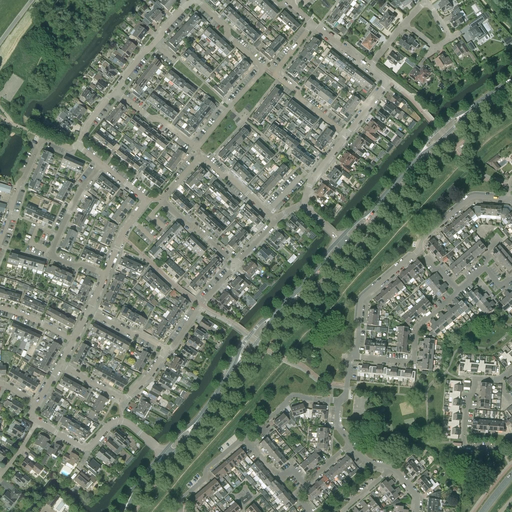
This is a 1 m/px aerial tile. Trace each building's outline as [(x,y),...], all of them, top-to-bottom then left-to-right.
[(155,3),(156,4),(162,10),(164,7),(167,11),(171,6),(164,0),(163,0),(160,4),(157,1),(155,3)] [(208,0),(211,2),(208,5),(215,11),(218,8),(215,5),(218,2),(216,0),(208,0)] [(261,10),(267,3),(264,0),(262,0),(257,6),(261,10)] [(353,7),(350,5),(344,0),(340,5),(349,12),(353,7)] [(438,5),(444,14),(449,10),(450,11),(452,9),(452,8),(450,4),(451,3),(449,1),(448,0),(440,0),(442,3),(438,5)] [(261,10),(265,13),(271,6),(267,3),(261,10)] [(153,9),(151,11),(159,20),(163,16),(159,12),(162,10),(156,4),(153,7),(153,9)] [(349,12),(340,5),(337,9),(344,14),(346,16),(349,12)] [(392,24),(394,21),(396,18),(392,15),(395,11),(387,5),(383,10),(386,14),(383,17),(391,24),(392,23),(392,24)] [(265,13),(269,17),(275,10),(271,6),(265,13)] [(223,16),(225,15),(227,17),(232,11),(228,7),(221,14),(223,16)] [(344,14),(337,9),(334,13),(340,18),(344,14)] [(450,22),(454,29),(464,22),(461,18),(462,18),(459,13),(461,12),(459,9),(451,14),(452,17),(451,18),(453,20),(450,22)] [(275,10),(269,17),(272,20),(279,13),(275,10)] [(287,14),(285,10),(278,18),(282,22),(288,15),(287,14)] [(159,20),(151,11),(148,14),(146,14),(143,17),(147,21),(150,23),(151,21),(153,22),(154,21),(156,23),(159,20)] [(229,22),(231,20),(236,14),(232,11),(227,17),(229,19),(228,20),(229,22)] [(330,17),(337,23),(340,18),(334,13),(330,17)] [(231,23),(233,22),(235,24),(240,18),(236,14),(231,20),(229,22),(231,23)] [(197,17),(194,15),(191,17),(192,18),(191,19),(197,25),(200,21),(204,23),(206,21),(199,15),(197,17)] [(292,19),(293,18),(292,18),(289,16),(288,15),(282,22),(286,25),(292,19)] [(236,26),(236,27),(237,29),(238,28),(244,22),(245,20),(246,20),(242,16),(240,18),(235,24),(236,26)] [(486,20),(483,16),(469,25),(472,30),(468,32),(470,34),(469,35),(471,37),(472,38),(474,40),(478,37),(479,39),(483,37),(482,34),(485,32),(480,24),(486,20)] [(337,23),(330,17),(327,22),(330,24),(330,26),(330,27),(331,28),(332,28),(334,27),(337,23)] [(391,24),(383,17),(380,21),(376,18),(372,24),(380,30),(383,26),(387,29),(389,27),(390,27),(392,25),(391,24)] [(187,23),(193,29),(197,25),(191,19),(190,18),(187,21),(188,22),(187,23)] [(295,22),(295,21),(293,19),(293,18),(292,19),(286,25),(290,29),(296,23),(295,22)] [(239,30),(240,30),(242,31),(248,26),(249,24),(245,20),(244,22),(238,28),(237,29),(239,30)] [(139,28),(136,31),(143,37),(147,33),(143,30),(145,27),(139,23),(137,26),(139,28)] [(193,29),(187,23),(186,24),(185,24),(182,26),(183,27),(190,33),(193,29)] [(294,33),(301,25),(297,23),(296,23),(290,29),(294,33)] [(182,26),(180,29),(181,30),(180,31),(186,37),(190,33),(183,27),(182,26)] [(242,31),(244,33),(244,34),(245,36),(246,35),(252,29),(248,26),(242,31)] [(209,27),(203,34),(207,38),(212,32),(210,30),(211,29),(209,27)] [(375,46),(377,44),(376,43),(378,40),(376,39),(378,37),(376,35),(377,33),(370,27),(367,30),(369,32),(368,33),(370,34),(366,40),(375,46)] [(246,35),(245,36),(247,38),(248,37),(250,39),(256,33),(252,29),(246,35)] [(128,38),(133,41),(134,42),(136,39),(140,42),(143,37),(136,31),(132,36),(130,35),(128,38)] [(179,32),(178,31),(175,34),(176,35),(182,41),(186,37),(180,31),(179,32)] [(250,39),(252,41),(252,42),(253,44),(262,35),(258,31),(256,33),(250,39)] [(214,34),(212,32),(207,38),(211,42),(216,36),(217,35),(215,33),(214,34)] [(173,37),(173,38),(172,39),(179,45),(182,41),(176,35),(175,34),(173,37)] [(220,39),(218,38),(219,36),(218,35),(217,35),(216,36),(211,42),(215,45),(220,39)] [(128,42),(125,46),(132,52),(136,47),(131,44),(133,41),(128,38),(127,36),(125,39),(128,42)] [(279,36),(276,40),(282,46),(283,45),(287,43),(279,36)] [(311,43),(317,48),(321,44),(313,37),(311,41),(311,42),(311,43)] [(411,45),(416,49),(419,45),(414,41),(414,40),(410,37),(407,40),(404,37),(402,41),(401,41),(400,42),(400,43),(399,44),(408,50),(411,45)] [(178,51),(175,48),(179,45),(172,39),(172,40),(171,39),(167,42),(171,45),(169,47),(175,54),(178,51)] [(222,41),(220,39),(215,45),(219,49),(224,43),(225,42),(223,41),(222,41)] [(278,50),(279,51),(281,47),(282,46),(276,40),(272,44),(278,50)] [(373,49),(375,46),(366,40),(362,45),(359,42),(357,45),(364,51),(366,48),(370,51),(372,48),(373,49)] [(227,44),(225,42),(224,43),(219,49),(223,53),(228,47),(226,45),(227,44)] [(266,46),(268,48),(274,54),(275,53),(276,53),(279,51),(278,50),(272,44),(270,42),(266,46)] [(310,44),(309,43),(306,46),(307,47),(314,52),(317,48),(311,43),(310,44)] [(463,56),(469,52),(464,45),(462,47),(460,44),(453,49),(458,57),(461,55),(462,56),(463,56)] [(119,49),(117,51),(122,56),(124,53),(129,57),(132,52),(125,46),(121,51),(119,49)] [(304,51),(313,58),(316,54),(314,52),(307,47),(306,46),(304,49),(305,50),(304,51)] [(230,49),(228,47),(223,53),(227,57),(233,49),(231,48),(230,49)] [(274,54),(268,48),(265,52),(262,49),(259,52),(270,62),(274,55),(274,54)] [(122,56),(117,51),(115,50),(112,54),(116,57),(112,62),(117,66),(117,65),(121,68),(126,62),(120,58),(122,56)] [(187,59),(192,53),(188,50),(182,57),(184,58),(185,58),(187,59)] [(301,56),(307,61),(309,62),(313,58),(304,51),(303,52),(302,52),(299,54),(299,55),(301,56)] [(325,58),(330,62),(335,55),(331,51),(325,58)] [(189,61),(188,62),(190,64),(191,63),(196,57),(192,53),(187,59),(189,61)] [(402,61),(405,58),(398,53),(396,56),(392,53),(387,59),(390,62),(389,62),(392,65),(393,64),(396,66),(398,63),(399,64),(401,61),(402,61)] [(247,69),(248,70),(252,64),(243,55),(241,58),(243,61),(240,64),(246,70),(247,69)] [(298,58),(298,59),(297,60),(304,65),(307,61),(301,56),(299,55),(298,58)] [(330,62),(334,65),(339,58),(335,55),(330,62)] [(452,64),(448,58),(445,60),(442,56),(435,61),(437,63),(436,64),(438,67),(439,66),(441,70),(446,66),(447,67),(452,64)] [(190,64),(192,66),(193,65),(195,67),(200,61),(196,57),(191,63),(190,64)] [(334,65),(338,68),(344,61),(339,58),(334,65)] [(158,69),(164,62),(159,59),(157,61),(155,59),(151,64),(158,69)] [(293,63),(294,64),(301,69),(303,71),(306,67),(304,65),(297,60),(297,61),(296,60),(293,63)] [(195,67),(197,69),(196,70),(198,72),(199,71),(204,64),(200,61),(195,67)] [(344,61),(338,68),(342,72),(348,65),(344,61)] [(105,62),(102,66),(103,66),(102,67),(102,72),(103,73),(102,74),(111,81),(117,74),(113,72),(115,70),(105,62)] [(291,68),(297,74),(301,69),(294,64),(293,63),(291,67),(292,67),(291,68)] [(158,69),(151,64),(148,68),(155,73),(158,69)] [(198,72),(200,73),(201,72),(203,74),(208,68),(204,64),(199,71),(198,72)] [(242,74),(243,73),(244,74),(247,71),(246,70),(240,64),(236,68),(242,74)] [(342,72),(347,75),(352,68),(348,65),(342,72)] [(423,83),(425,80),(427,80),(428,80),(429,79),(429,77),(428,76),(431,73),(423,67),(419,73),(414,69),(409,76),(416,81),(418,79),(423,83)] [(155,73),(148,68),(145,72),(152,78),(155,73)] [(206,79),(212,72),(208,68),(203,74),(205,76),(204,77),(206,79)] [(241,75),(242,74),(236,68),(232,72),(238,78),(240,79),(242,76),(241,75)] [(289,69),(286,72),(290,74),(288,77),(295,83),(297,80),(295,77),(297,74),(291,68),(290,69),(289,69)] [(352,68),(347,75),(351,78),(356,71),(352,68)] [(174,75),(172,73),(173,72),(171,70),(165,78),(169,81),(174,75)] [(351,78),(355,82),(361,75),(356,71),(351,78)] [(152,78),(145,72),(141,76),(148,82),(152,78)] [(236,81),(236,82),(240,79),(238,78),(232,72),(229,76),(235,82),(236,81)] [(102,92),(107,86),(100,81),(102,78),(97,74),(93,79),(98,82),(95,86),(102,92)] [(174,75),(169,81),(174,84),(179,78),(180,77),(178,76),(177,76),(174,75)] [(359,85),(365,78),(361,75),(355,82),(359,85)] [(138,81),(145,86),(148,82),(141,76),(138,81)] [(235,82),(229,76),(225,80),(232,87),(234,84),(234,83),(235,82)] [(181,80),(181,79),(180,77),(179,78),(174,84),(178,88),(183,81),(181,80)] [(304,86),(308,89),(314,82),(310,78),(304,86)] [(359,85),(364,88),(369,81),(365,78),(359,85)] [(221,84),(227,90),(228,89),(229,90),(232,87),(225,80),(221,84)] [(135,85),(142,90),(145,86),(138,81),(135,85)] [(187,85),(188,83),(186,82),(185,83),(183,81),(178,88),(182,91),(187,85)] [(369,81),(364,88),(363,90),(367,93),(373,85),(369,81)] [(313,92),(318,85),(314,82),(308,89),(313,92)] [(192,88),(189,86),(190,85),(188,83),(187,85),(182,91),(186,95),(192,88)] [(313,92),(317,96),(324,86),(320,83),(318,85),(313,92)] [(226,91),(227,90),(221,84),(218,88),(215,86),(212,88),(219,94),(222,92),(225,95),(227,92),(226,91)] [(142,90),(135,85),(131,89),(134,91),(132,93),(139,99),(144,92),(142,90)] [(317,96),(321,99),(329,89),(324,86),(317,96)] [(86,100),(85,101),(90,106),(96,98),(92,95),(94,92),(88,88),(87,90),(86,90),(82,96),(84,97),(84,98),(86,100)] [(194,90),(192,88),(186,95),(191,98),(197,90),(195,89),(194,90)] [(275,88),(272,93),(280,99),(284,95),(275,88)] [(321,99),(325,102),(333,93),(329,89),(321,99)] [(268,97),(277,104),(280,99),(272,93),(268,97)] [(337,96),(333,93),(325,102),(330,106),(337,96)] [(152,94),(146,102),(148,103),(149,103),(151,104),(156,98),(152,94)] [(204,104),(211,110),(212,109),(215,106),(212,104),(214,101),(207,95),(204,98),(205,99),(202,103),(204,104)] [(155,108),(161,101),(162,99),(158,96),(156,98),(151,104),(153,106),(153,107),(155,109),(155,108)] [(349,100),(357,106),(360,102),(353,96),(349,100)] [(277,104),(268,97),(265,101),(274,108),(277,104)] [(405,101),(400,97),(398,99),(394,97),(391,101),(398,107),(402,103),(405,106),(407,103),(405,101)] [(346,105),(353,110),(357,106),(349,100),(346,105)] [(79,106),(75,110),(82,116),(86,111),(82,108),(84,106),(78,101),(76,104),(79,106)] [(160,111),(165,104),(161,101),(155,108),(155,109),(157,110),(158,109),(160,111)] [(265,101),(262,106),(270,112),(274,108),(265,101)] [(285,109),(289,112),(296,104),(291,101),(285,109)] [(335,102),(331,107),(333,108),(332,109),(336,111),(340,106),(337,104),(335,102)] [(116,108),(123,114),(129,107),(124,103),(122,106),(120,104),(116,108)] [(164,114),(169,108),(165,104),(160,111),(162,113),(161,114),(163,115),(164,114)] [(207,114),(209,115),(211,112),(210,111),(211,110),(204,104),(201,109),(207,114)] [(294,116),(300,108),(296,104),(289,112),(294,116)] [(353,110),(346,105),(343,109),(350,115),(353,110)] [(399,115),(401,112),(396,109),(396,108),(392,105),(390,107),(387,105),(383,109),(394,118),(397,114),(399,115)] [(262,106),(258,110),(267,117),(270,112),(262,106)] [(64,113),(67,115),(73,120),(75,117),(79,120),(82,116),(75,110),(72,108),(69,113),(66,111),(64,113)] [(113,113),(120,118),(123,114),(116,108),(113,113)] [(164,114),(163,115),(165,117),(166,116),(168,118),(173,111),(169,108),(164,114)] [(294,116),(298,119),(304,111),(300,108),(294,116)] [(197,113),(204,118),(205,117),(206,118),(209,115),(207,114),(201,109),(197,113)] [(350,115),(343,109),(339,113),(347,119),(350,115)] [(258,110),(255,114),(264,121),(267,117),(258,110)] [(173,111),(168,118),(170,119),(170,120),(172,122),(178,114),(173,111)] [(297,120),(302,123),(308,114),(304,111),(298,119),(297,120)] [(70,123),(73,120),(67,115),(64,113),(63,112),(59,118),(63,121),(60,126),(67,131),(72,124),(70,123)] [(120,118),(113,113),(110,117),(117,122),(120,118)] [(202,124),(204,120),(203,119),(204,118),(197,113),(194,117),(201,122),(202,124)] [(382,115),(380,113),(379,113),(375,117),(383,124),(386,121),(389,117),(384,113),(382,115)] [(257,124),(258,124),(260,125),(264,121),(255,114),(252,119),(255,121),(255,122),(255,123),(256,124),(257,124)] [(308,114),(302,123),(306,126),(313,118),(308,114)] [(134,126),(139,119),(135,116),(130,123),(134,126)] [(202,124),(201,122),(194,117),(192,116),(189,120),(191,122),(197,127),(198,126),(199,126),(202,124)] [(117,122),(110,117),(106,121),(113,127),(117,122)] [(313,118),(306,126),(310,130),(317,121),(313,118)] [(134,126),(138,130),(144,123),(139,119),(134,126)] [(187,126),(194,131),(195,132),(197,129),(197,128),(197,127),(191,122),(189,120),(188,121),(190,123),(187,126)] [(385,128),(380,123),(376,121),(374,123),(371,120),(367,125),(376,132),(378,130),(382,132),(383,132),(384,131),(385,131),(385,130),(385,129),(385,128)] [(272,134),(277,128),(279,125),(275,122),(268,131),(272,134)] [(138,130),(142,133),(148,126),(144,123),(138,130)] [(327,125),(322,132),(331,139),(334,134),(331,132),(333,130),(327,125)] [(376,132),(367,125),(364,130),(367,133),(365,135),(374,142),(375,141),(376,141),(377,141),(378,140),(378,139),(377,138),(378,137),(375,135),(376,132)] [(147,136),(148,134),(152,129),(148,126),(142,133),(147,136)] [(188,134),(191,136),(194,133),(193,132),(194,131),(187,126),(184,130),(181,128),(180,129),(179,130),(186,136),(188,134)] [(98,141),(105,132),(105,131),(101,128),(94,137),(98,141)] [(248,130),(246,131),(243,128),(240,132),(246,138),(250,134),(250,133),(250,131),(249,131),(248,130)] [(276,138),(279,134),(282,131),(277,128),(272,134),(276,138)] [(147,136),(151,140),(156,133),(152,129),(148,134),(147,136)] [(281,141),(288,132),(283,129),(282,131),(279,134),(276,138),(281,141)] [(102,144),(108,137),(109,135),(105,132),(98,141),(102,144)] [(246,138),(240,132),(236,136),(242,142),(246,138)] [(281,141),(285,144),(292,136),(288,132),(281,141)] [(322,132),(319,136),(327,143),(331,139),(322,132)] [(151,140),(155,143),(161,136),(156,133),(151,140)] [(155,143),(159,146),(165,139),(161,136),(155,143)] [(242,142),(236,136),(232,140),(238,146),(242,142)] [(289,148),(294,141),(296,139),(292,136),(285,144),(289,148)] [(315,141),(317,142),(324,147),(327,143),(319,136),(315,141)] [(355,141),(363,147),(366,144),(369,147),(373,143),(364,136),(362,139),(359,136),(355,141)] [(394,147),(400,139),(397,136),(391,144),(394,147)] [(102,144),(107,148),(112,140),(108,137),(102,144)] [(164,150),(169,143),(165,139),(159,146),(164,150)] [(115,150),(119,146),(112,140),(107,148),(111,151),(113,149),(115,150)] [(229,144),(235,150),(236,151),(240,147),(238,146),(232,140),(229,144)] [(289,148),(293,151),(294,151),(296,148),(299,144),(294,141),(289,148)] [(363,147),(355,141),(352,146),(355,148),(353,151),(361,157),(365,153),(361,150),(363,147)] [(252,148),(256,151),(262,145),(258,142),(252,148)] [(321,152),(324,147),(317,142),(314,146),(321,152)] [(116,155),(120,158),(126,151),(127,149),(121,143),(119,146),(115,150),(117,152),(116,155)] [(235,150),(229,144),(225,148),(231,154),(235,150)] [(260,155),(266,149),(262,145),(256,151),(260,155)] [(182,160),(185,155),(183,153),(185,151),(180,147),(175,154),(182,160)] [(231,154),(225,148),(221,152),(227,158),(231,154)] [(291,154),(295,158),(300,151),(296,148),(294,151),(293,151),(291,154)] [(260,155),(264,159),(270,153),(266,149),(260,155)] [(44,151),(40,161),(48,165),(53,155),(44,151)] [(124,161),(130,154),(126,151),(120,158),(124,161)] [(299,161),(305,154),(300,151),(295,158),(299,161)] [(227,158),(221,152),(217,156),(221,159),(223,162),(224,162),(227,158)] [(357,163),(360,159),(352,152),(350,155),(347,152),(343,157),(353,165),(356,162),(357,163)] [(270,153),(264,159),(262,161),(267,164),(274,156),(270,153)] [(124,161),(129,165),(134,158),(130,154),(124,161)] [(171,158),(179,164),(182,160),(175,154),(171,158)] [(299,161),(304,164),(309,158),(305,154),(299,161)] [(311,155),(309,158),(304,164),(308,168),(310,165),(311,165),(312,166),(313,165),(314,164),(314,163),(314,162),(313,161),(315,159),(311,155)] [(61,165),(66,167),(69,159),(64,157),(61,165)] [(353,165),(343,157),(339,162),(343,164),(341,167),(349,173),(352,169),(351,168),(353,165)] [(133,168),(138,161),(134,158),(129,165),(133,168)] [(139,169),(141,171),(148,163),(145,161),(145,162),(140,158),(138,161),(133,168),(137,171),(139,169)] [(168,163),(175,168),(179,164),(171,158),(168,163)] [(66,167),(70,170),(74,161),(69,159),(66,167)] [(46,169),(48,165),(40,161),(38,166),(46,169)] [(79,163),(74,161),(70,170),(75,172),(79,163)] [(84,165),(79,163),(75,172),(80,174),(84,165)] [(146,178),(152,171),(154,169),(150,166),(150,165),(148,163),(141,171),(144,173),(142,175),(146,178)] [(175,168),(168,163),(165,167),(172,172),(175,168)] [(232,169),(236,173),(241,167),(237,163),(232,169)] [(289,171),(286,168),(286,167),(286,165),(285,165),(284,164),(283,165),(279,169),(285,175),(289,171)] [(36,170),(44,174),(46,169),(38,166),(36,170)] [(236,173),(240,177),(245,171),(241,167),(236,173)] [(277,167),(274,171),(281,178),(285,175),(279,169),(277,167)] [(209,172),(204,168),(202,170),(200,168),(196,172),(203,178),(209,172)] [(331,173),(340,180),(343,175),(346,178),(349,175),(340,169),(339,171),(334,168),(331,173)] [(42,179),(44,174),(36,170),(34,175),(42,179)] [(146,178),(150,182),(156,175),(152,171),(146,178)] [(240,177),(244,180),(249,174),(245,171),(240,177)] [(270,175),(272,177),(278,182),(281,178),(274,171),(270,175)] [(192,176),(199,182),(203,178),(196,172),(192,176)] [(251,173),(249,174),(244,180),(248,184),(255,176),(251,173)] [(336,188),(338,185),(336,184),(340,180),(331,173),(327,177),(331,181),(329,183),(336,188)] [(32,180),(40,183),(42,179),(34,175),(32,180)] [(150,182),(155,185),(162,176),(160,178),(156,175),(150,182)] [(100,187),(105,180),(101,176),(95,183),(100,187)] [(162,176),(155,185),(159,189),(162,185),(164,182),(166,179),(162,176)] [(189,180),(195,186),(197,187),(201,183),(199,182),(192,176),(189,180)] [(272,177),(268,181),(274,186),(278,182),(272,177)] [(36,193),(40,183),(32,180),(28,189),(36,193)] [(104,190),(109,183),(105,180),(100,187),(104,190)] [(195,186),(189,180),(185,184),(192,190),(195,186)] [(63,185),(71,190),(73,185),(71,184),(65,181),(63,185)] [(268,181),(264,184),(270,190),(274,186),(268,181)] [(209,189),(213,192),(219,186),(215,182),(209,189)] [(0,183),(0,190),(10,194),(12,187),(0,183)] [(107,196),(108,193),(114,186),(109,183),(104,190),(102,192),(107,196)] [(68,194),(71,190),(63,185),(61,184),(59,189),(60,190),(68,194)] [(267,194),(270,190),(264,184),(260,188),(267,194)] [(318,188),(326,195),(329,192),(333,195),(335,193),(334,192),(336,190),(327,184),(325,186),(322,184),(318,188)] [(113,197),(118,190),(114,186),(108,193),(113,197)] [(213,192),(217,196),(223,190),(219,186),(213,192)] [(267,194),(260,188),(257,192),(256,191),(254,191),(253,193),(258,198),(260,196),(263,198),(267,194)] [(316,198),(324,204),(327,200),(324,198),(326,195),(318,188),(315,193),(318,196),(316,198)] [(58,194),(66,199),(68,194),(60,190),(58,194)] [(217,196),(221,200),(227,193),(223,190),(217,196)] [(171,199),(175,203),(181,196),(177,192),(176,193),(174,195),(171,199)] [(221,200),(225,203),(231,197),(227,193),(221,200)] [(63,203),(66,199),(58,194),(55,199),(63,203)] [(86,199),(83,204),(92,209),(93,210),(94,210),(97,206),(96,205),(98,201),(91,195),(88,201),(86,199)] [(175,203),(179,206),(185,200),(181,196),(175,203)] [(131,207),(135,203),(128,197),(124,202),(131,207)] [(229,207),(235,201),(231,197),(225,203),(229,207)] [(179,206),(183,210),(189,203),(185,200),(179,206)] [(229,207),(227,209),(234,215),(235,213),(239,209),(237,207),(239,204),(235,201),(229,207)] [(128,212),(131,207),(124,202),(121,206),(128,212)] [(192,208),(194,210),(198,206),(196,204),(193,207),(189,203),(183,210),(187,214),(192,208)] [(85,212),(84,214),(89,217),(93,210),(92,209),(83,204),(80,209),(85,212)] [(201,208),(202,206),(200,204),(198,206),(194,210),(196,212),(194,215),(199,218),(205,212),(201,208)] [(23,214),(33,218),(36,210),(27,205),(23,214)] [(243,217),(245,215),(251,209),(247,205),(242,211),(239,209),(235,213),(238,215),(239,213),(243,217)] [(128,212),(121,206),(118,211),(125,216),(128,212)] [(479,207),(476,207),(479,217),(479,219),(480,219),(480,218),(486,219),(486,216),(487,206),(480,206),(479,207)] [(466,213),(473,220),(475,222),(478,219),(477,218),(479,217),(476,207),(475,207),(473,209),(472,208),(466,213)] [(497,207),(496,210),(496,217),(501,217),(501,218),(503,219),(507,210),(503,209),(504,207),(497,207)] [(245,215),(249,219),(255,213),(251,209),(245,215)] [(33,218),(38,220),(41,212),(36,210),(33,218)] [(508,223),(511,219),(511,212),(511,211),(510,213),(507,210),(503,219),(504,220),(505,219),(508,223)] [(114,215),(122,220),(125,216),(118,211),(114,215)] [(42,222),(46,214),(41,212),(38,220),(42,222)] [(199,218),(202,222),(209,215),(205,212),(199,218)] [(249,219),(253,223),(259,216),(255,213),(249,219)] [(469,223),(473,220),(466,213),(464,215),(463,213),(461,215),(469,223)] [(42,222),(47,224),(51,216),(46,214),(42,222)] [(77,214),(75,219),(83,224),(86,219),(88,220),(89,217),(84,214),(82,217),(77,214)] [(118,225),(122,220),(114,215),(111,219),(118,225)] [(202,222),(206,226),(213,219),(209,215),(202,222)] [(469,223),(461,215),(460,216),(461,217),(458,219),(465,227),(469,223)] [(55,218),(51,216),(47,224),(52,226),(55,218)] [(261,222),(263,220),(259,216),(253,223),(257,227),(255,228),(258,231),(264,225),(261,222)] [(75,229),(81,232),(83,228),(82,227),(83,224),(75,219),(72,224),(77,227),(75,229)] [(210,229),(217,223),(213,219),(206,226),(210,229)] [(307,228),(304,225),(299,220),(297,222),(293,219),(287,225),(296,233),(300,228),(304,231),(307,228)] [(465,227),(458,219),(456,221),(455,220),(453,221),(461,230),(465,227)] [(107,221),(104,227),(115,232),(117,226),(109,223),(109,222),(107,221)] [(461,230),(453,221),(452,222),(453,224),(451,226),(457,233),(461,230)] [(176,223),(169,230),(176,237),(183,229),(176,223)] [(210,229),(214,233),(220,226),(217,223),(210,229)] [(225,230),(220,226),(214,233),(218,237),(225,230)] [(459,235),(457,233),(451,226),(448,228),(447,227),(446,228),(453,237),(455,235),(457,236),(459,235)] [(102,232),(104,233),(112,237),(115,232),(104,227),(102,232)] [(238,233),(245,239),(249,235),(240,227),(236,231),(238,233)] [(453,237),(446,228),(444,229),(445,230),(443,233),(449,240),(453,237)] [(67,235),(76,239),(78,234),(69,230),(67,235)] [(172,240),(176,237),(169,230),(166,234),(172,240)] [(274,236),(281,243),(285,239),(286,241),(289,238),(283,232),(280,235),(277,232),(274,236)] [(104,233),(102,238),(110,241),(112,237),(104,233)] [(245,239),(238,233),(235,237),(241,243),(245,239)] [(169,244),(172,240),(166,234),(162,238),(169,244)] [(74,243),(76,239),(67,235),(65,239),(74,243)] [(184,243),(188,246),(194,240),(191,236),(184,243)] [(241,243),(235,237),(233,236),(230,240),(231,241),(238,247),(241,243)] [(281,243),(274,236),(270,240),(273,243),(270,246),(276,251),(279,249),(277,247),(281,243)] [(108,247),(110,241),(102,238),(100,243),(108,247)] [(159,242),(165,248),(169,244),(162,238),(159,242)] [(71,248),(74,243),(65,239),(63,244),(71,248)] [(430,249),(437,243),(434,239),(425,246),(426,248),(428,247),(430,249)] [(192,250),(198,243),(194,240),(188,246),(192,250)] [(238,247),(231,241),(225,247),(230,251),(232,249),(234,251),(238,247)] [(441,247),(443,245),(439,241),(437,243),(430,249),(432,252),(431,253),(432,254),(441,247)] [(480,241),(476,245),(484,254),(486,252),(485,251),(487,249),(480,241)] [(162,252),(165,248),(159,242),(155,245),(162,252)] [(192,250),(196,254),(202,247),(198,243),(192,250)] [(71,248),(63,244),(61,249),(69,253),(71,248)] [(162,252),(155,245),(148,253),(149,253),(147,255),(151,258),(152,257),(155,259),(162,252)] [(472,248),(479,256),(481,254),(482,255),(484,254),(476,245),(472,248)] [(494,257),(503,250),(500,246),(492,252),(494,254),(493,255),(494,257)] [(85,260),(89,252),(90,249),(85,247),(80,258),(85,260)] [(200,257),(206,250),(202,247),(196,254),(200,257)] [(436,257),(437,257),(444,250),(441,247),(432,254),(433,256),(434,254),(436,257)] [(472,248),(468,251),(476,260),(478,259),(477,258),(479,256),(472,248)] [(271,261),(275,256),(269,250),(267,253),(263,249),(261,251),(260,250),(257,254),(257,255),(261,259),(262,259),(266,263),(269,259),(271,261)] [(437,257),(436,257),(438,259),(437,260),(439,262),(447,254),(445,252),(447,250),(446,249),(444,250),(437,257)] [(503,250),(494,257),(496,259),(497,258),(499,260),(507,254),(503,250)] [(468,251),(464,255),(471,262),(473,261),(474,262),(476,260),(468,251)] [(85,260),(90,262),(93,254),(89,252),(85,260)] [(99,266),(103,258),(104,256),(99,253),(98,256),(95,264),(99,266)] [(17,265),(20,256),(10,254),(7,264),(17,267),(17,265)] [(95,264),(98,256),(93,254),(90,262),(95,264)] [(507,254),(499,260),(501,262),(499,263),(501,265),(510,257),(507,254)] [(221,265),(220,264),(221,263),(221,262),(220,261),(221,260),(215,255),(209,261),(211,263),(218,269),(221,265)] [(464,255),(461,258),(468,267),(470,265),(469,264),(471,262),(464,255)] [(120,266),(126,268),(129,260),(127,259),(127,258),(124,257),(123,260),(120,266)] [(505,268),(511,262),(511,259),(510,257),(501,265),(503,267),(504,266),(505,268)] [(461,258),(457,261),(463,269),(465,267),(466,269),(468,267),(461,258)] [(421,272),(423,274),(425,272),(423,270),(425,268),(417,259),(416,261),(417,262),(414,264),(421,272)] [(130,270),(134,261),(132,260),(131,261),(129,260),(126,268),(130,270)] [(162,266),(166,270),(173,263),(169,260),(162,266)] [(450,262),(453,265),(460,274),(462,272),(461,271),(463,269),(457,261),(454,263),(452,260),(450,262)] [(130,270),(135,273),(139,265),(137,264),(137,263),(134,261),(130,270)] [(250,261),(246,266),(255,273),(258,269),(260,271),(263,268),(255,262),(253,264),(250,261)] [(173,263),(166,270),(170,274),(176,267),(173,263)] [(218,269),(211,263),(207,267),(214,273),(218,269)] [(411,265),(409,266),(417,275),(419,273),(421,276),(423,274),(421,272),(414,264),(412,266),(411,265)] [(54,276),(57,269),(55,268),(55,267),(52,265),(51,268),(48,267),(46,273),(54,276)] [(141,266),(139,265),(135,273),(141,275),(143,269),(145,270),(147,267),(144,266),(141,265),(141,266)] [(459,275),(460,274),(453,265),(449,268),(455,276),(457,274),(459,275)] [(255,273),(246,266),(242,270),(246,274),(244,276),(248,280),(255,273)] [(409,269),(407,271),(413,278),(415,280),(419,277),(417,275),(409,266),(408,267),(409,269)] [(149,267),(143,276),(144,277),(149,271),(151,269),(149,267)] [(170,274),(174,277),(180,270),(176,267),(170,274)] [(214,273),(207,267),(204,270),(210,277),(214,273)] [(57,282),(57,281),(63,270),(60,268),(59,270),(57,269),(54,276),(52,280),(57,282)] [(57,281),(62,283),(63,281),(64,281),(67,273),(65,272),(65,271),(63,270),(57,281)] [(184,274),(180,270),(174,277),(178,281),(184,274)] [(210,277),(204,270),(200,274),(206,281),(210,277)] [(141,279),(146,283),(154,274),(152,272),(151,273),(149,271),(144,277),(143,276),(141,279)] [(409,282),(413,278),(407,271),(404,273),(403,272),(402,273),(409,282)] [(69,274),(67,273),(64,281),(63,281),(62,283),(70,287),(74,278),(71,277),(73,274),(70,273),(69,274)] [(409,282),(402,273),(400,274),(401,275),(399,277),(405,285),(409,282)] [(429,287),(434,282),(440,277),(436,273),(425,282),(429,287)] [(115,279),(114,281),(121,285),(122,285),(124,283),(123,282),(125,277),(119,274),(118,277),(115,276),(113,279),(115,279)] [(146,283),(150,286),(158,278),(156,277),(157,276),(154,274),(146,283)] [(196,278),(203,284),(206,281),(200,274),(196,278)] [(234,281),(241,288),(244,290),(246,288),(247,288),(250,285),(244,278),(241,280),(238,277),(236,280),(235,279),(234,281)] [(432,290),(440,284),(438,282),(441,279),(440,277),(434,282),(429,287),(432,290)] [(85,278),(82,286),(89,289),(90,286),(91,287),(93,284),(90,283),(91,280),(85,278)] [(154,290),(156,288),(162,281),(160,279),(159,280),(158,278),(150,286),(154,290)] [(193,282),(199,288),(203,284),(196,278),(193,282)] [(397,281),(395,283),(401,291),(405,287),(398,278),(396,280),(397,281)] [(111,283),(110,286),(119,290),(121,285),(114,281),(113,284),(111,283)] [(160,292),(165,286),(164,284),(165,283),(162,281),(156,288),(160,292)] [(237,297),(244,290),(241,288),(234,281),(232,283),(232,284),(230,286),(233,289),(231,291),(237,297)] [(199,288),(193,282),(187,289),(191,293),(193,291),(195,293),(199,288)] [(391,284),(390,285),(397,294),(401,291),(395,283),(392,285),(391,284)] [(432,290),(435,294),(447,285),(445,283),(442,286),(440,284),(432,290)] [(397,294),(390,285),(388,286),(389,288),(387,290),(393,297),(397,294)] [(448,287),(447,285),(435,294),(439,298),(447,292),(445,290),(448,287)] [(82,286),(79,290),(88,294),(89,292),(88,291),(89,289),(82,286)] [(110,289),(109,291),(117,295),(119,290),(110,286),(109,289),(110,289)] [(167,287),(165,286),(160,292),(164,296),(170,289),(168,286),(167,287)] [(4,291),(2,299),(7,300),(9,292),(10,290),(4,288),(4,291)] [(7,300),(12,302),(15,294),(15,292),(10,290),(9,292),(7,300)] [(77,295),(85,299),(86,296),(87,297),(88,294),(79,290),(77,295)] [(383,290),(382,292),(389,301),(393,297),(387,290),(384,292),(383,290)] [(473,301),(481,294),(477,290),(473,293),(472,291),(468,295),(466,296),(468,298),(470,297),(473,301)] [(107,293),(106,296),(115,300),(117,295),(109,291),(108,293),(107,293)] [(223,294),(220,296),(228,303),(230,301),(234,305),(238,300),(229,292),(227,294),(224,291),(222,294),(223,294)] [(382,294),(379,296),(386,304),(389,301),(382,292),(381,293),(382,294)] [(476,305),(487,295),(486,293),(483,296),(481,294),(473,301),(476,305)] [(21,304),(26,307),(31,297),(25,295),(21,304)] [(85,299),(77,295),(75,295),(74,297),(76,298),(75,301),(84,304),(85,302),(84,301),(85,299)] [(421,301),(428,309),(430,306),(431,308),(433,306),(423,295),(419,299),(421,301)] [(476,305),(480,309),(487,302),(486,300),(489,297),(487,295),(476,305)] [(106,299),(105,301),(113,305),(115,300),(106,296),(105,298),(106,299)] [(226,306),(228,303),(220,296),(218,298),(216,300),(220,304),(218,306),(226,313),(230,309),(229,309),(226,306)] [(249,296),(247,299),(250,302),(248,303),(252,307),(256,302),(249,296)] [(379,304),(376,307),(381,309),(382,308),(382,307),(386,304),(379,296),(374,301),(375,302),(377,301),(379,304)] [(33,299),(31,297),(26,307),(32,309),(36,300),(37,297),(35,297),(33,299)] [(175,299),(174,300),(186,307),(187,304),(188,305),(190,303),(181,297),(178,300),(175,298),(175,299)] [(457,299),(455,301),(465,312),(469,309),(464,303),(462,301),(460,303),(457,299)] [(511,307),(504,299),(500,303),(503,306),(501,308),(505,312),(511,307)] [(32,309),(37,311),(41,302),(36,300),(32,309)] [(186,307),(174,300),(173,301),(176,303),(174,306),(183,313),(185,311),(184,310),(186,307)] [(109,312),(113,305),(105,301),(104,303),(103,303),(101,306),(104,307),(103,310),(109,312)] [(425,311),(428,309),(421,301),(417,304),(425,313),(426,312),(425,311)] [(456,306),(454,308),(461,315),(465,312),(455,301),(453,302),(456,306)] [(487,302),(480,309),(483,312),(494,303),(492,301),(489,304),(487,302)] [(41,302),(37,311),(42,314),(47,304),(41,302)] [(494,303),(483,312),(486,317),(494,310),(492,308),(495,305),(494,303)] [(413,308),(420,315),(422,313),(423,314),(425,313),(417,304),(413,308)] [(169,308),(168,309),(179,317),(181,314),(182,314),(183,313),(174,306),(172,310),(169,308)] [(447,308),(457,319),(461,315),(454,308),(452,309),(449,306),(447,308)] [(130,311),(131,309),(128,308),(127,310),(123,307),(119,313),(122,314),(120,317),(123,318),(123,317),(126,319),(130,311)] [(381,311),(381,309),(376,307),(376,311),(372,310),(372,309),(370,308),(369,315),(379,316),(380,311),(381,311)] [(45,315),(50,318),(54,311),(49,308),(45,315)] [(417,317),(420,315),(413,308),(409,311),(417,320),(418,318),(417,317)] [(448,312),(446,314),(453,322),(457,319),(447,308),(445,309),(448,312)] [(128,321),(130,322),(135,314),(136,312),(131,309),(130,311),(126,319),(128,320),(128,321)] [(165,314),(168,316),(177,322),(178,320),(177,319),(179,317),(168,309),(165,314)] [(50,318),(55,321),(59,313),(54,311),(50,318)] [(409,311),(406,314),(412,322),(414,320),(415,321),(417,320),(409,311)] [(55,321),(60,323),(64,316),(59,313),(55,321)] [(441,313),(440,314),(449,325),(453,322),(446,314),(444,316),(441,313)] [(135,324),(139,316),(135,314),(130,322),(132,324),(133,323),(135,324)] [(410,324),(412,322),(406,314),(402,318),(409,326),(411,325),(410,324)] [(441,319),(438,321),(445,329),(449,325),(440,314),(438,316),(441,319)] [(60,323),(65,326),(69,319),(64,316),(60,323)] [(139,316),(135,324),(138,325),(137,326),(140,328),(141,325),(144,326),(147,321),(139,316)] [(161,316),(160,317),(171,325),(173,326),(175,323),(176,324),(177,322),(168,316),(165,319),(161,316)] [(161,321),(159,324),(169,330),(170,328),(169,328),(171,325),(160,317),(159,319),(161,321)] [(73,325),(75,322),(69,319),(65,326),(71,329),(73,325)] [(432,321),(441,332),(445,329),(438,321),(436,323),(434,319),(432,321)] [(213,327),(214,325),(208,320),(206,323),(203,320),(199,325),(207,331),(211,326),(212,327),(213,327)] [(429,334),(435,337),(441,332),(432,321),(430,322),(433,326),(430,328),(433,330),(429,334)] [(12,337),(17,326),(12,324),(9,332),(12,333),(11,336),(12,337)] [(93,337),(98,327),(94,324),(90,332),(93,334),(91,336),(93,337)] [(154,325),(153,327),(164,334),(166,331),(167,332),(169,330),(159,324),(157,327),(154,325)] [(18,336),(22,328),(17,326),(12,337),(14,337),(15,335),(18,336)] [(99,337),(103,329),(98,327),(93,337),(94,338),(96,335),(99,337)] [(163,337),(164,334),(153,327),(152,328),(155,330),(153,334),(162,340),(164,338),(163,337)] [(26,330),(22,328),(18,336),(21,337),(20,340),(22,341),(26,330)] [(102,342),(107,332),(103,329),(99,337),(102,339),(100,341),(102,342)] [(201,329),(200,332),(196,329),(193,334),(204,342),(206,339),(209,334),(206,333),(201,329)] [(27,340),(31,332),(26,330),(22,341),(23,341),(24,339),(27,340)] [(31,345),(36,334),(31,332),(27,340),(30,342),(29,344),(31,345)] [(108,342),(112,334),(107,332),(102,342),(103,343),(105,340),(108,342)] [(37,344),(41,336),(36,334),(31,345),(33,346),(34,343),(37,344)] [(111,347),(116,337),(112,334),(108,342),(110,343),(109,346),(111,347)] [(420,344),(434,345),(435,337),(429,334),(428,339),(425,339),(424,342),(420,342),(420,344)] [(117,347),(121,339),(116,337),(111,347),(112,348),(114,345),(117,347)] [(200,348),(204,344),(195,338),(194,341),(190,339),(189,340),(188,340),(187,342),(188,342),(187,344),(195,349),(197,346),(200,348)] [(120,352),(125,341),(121,339),(117,347),(119,348),(118,351),(120,352)] [(125,341),(120,352),(121,353),(123,350),(126,352),(130,344),(125,341)] [(58,351),(61,346),(53,342),(51,345),(49,343),(48,345),(58,351)] [(80,349),(91,354),(92,353),(89,351),(91,348),(83,344),(80,349)] [(56,355),(58,351),(48,345),(47,346),(50,348),(48,351),(56,355)] [(195,356),(197,353),(191,349),(189,351),(184,348),(181,353),(189,358),(191,355),(193,357),(195,356)] [(80,349),(78,353),(86,357),(87,355),(90,356),(91,354),(80,349)] [(43,354),(53,360),(56,355),(48,351),(46,354),(44,352),(43,354)] [(138,354),(148,360),(150,355),(143,351),(141,354),(138,353),(138,354)] [(505,352),(503,353),(510,362),(511,360),(511,352),(510,351),(507,354),(505,352)] [(78,353),(76,358),(86,363),(87,362),(84,360),(86,357),(78,353)] [(507,365),(510,362),(503,353),(501,355),(503,357),(499,361),(505,368),(508,366),(507,365)] [(50,364),(53,360),(43,354),(42,355),(44,357),(43,360),(50,364)] [(145,364),(148,360),(138,354),(137,356),(139,357),(138,360),(145,364)] [(174,357),(171,362),(181,367),(183,364),(185,365),(188,361),(181,357),(180,360),(174,357)] [(85,365),(86,363),(76,358),(73,362),(81,367),(83,364),(85,365)] [(38,363),(48,368),(50,364),(43,360),(41,362),(39,361),(38,363)] [(133,363),(143,369),(145,364),(138,360),(136,363),(134,362),(133,363)] [(467,371),(467,370),(468,360),(466,360),(465,363),(460,362),(460,372),(463,372),(463,371),(467,371)] [(477,372),(481,372),(482,361),(480,361),(480,364),(475,363),(474,369),(474,373),(477,373),(477,372)] [(171,372),(179,376),(181,373),(178,372),(181,367),(171,362),(168,367),(171,369),(170,371),(171,372)] [(494,365),(489,365),(488,373),(488,374),(492,374),(492,373),(496,373),(497,362),(494,362),(494,365)] [(45,373),(48,368),(38,363),(37,364),(39,365),(38,369),(45,373)] [(140,373),(143,369),(133,363),(132,365),(134,366),(133,369),(140,373)] [(92,372),(96,375),(102,365),(100,364),(99,366),(96,365),(92,372)] [(101,377),(105,370),(102,368),(103,366),(102,365),(96,375),(101,377)] [(360,374),(365,374),(366,365),(362,365),(362,366),(358,366),(357,377),(360,377),(360,374)] [(374,375),(379,376),(380,366),(377,366),(377,367),(373,367),(372,378),(374,378),(374,375)] [(12,379),(18,369),(17,368),(15,370),(12,368),(8,376),(12,379)] [(389,378),(393,378),(394,369),(391,368),(391,370),(387,369),(386,379),(386,380),(388,381),(389,378)] [(12,379),(17,381),(21,374),(18,372),(20,369),(18,369),(12,379)] [(108,371),(105,370),(101,377),(105,380),(111,370),(109,369),(108,371)] [(112,370),(111,370),(105,380),(110,382),(114,374),(111,373),(112,370)] [(408,379),(409,371),(409,370),(405,370),(405,371),(401,371),(400,382),(403,382),(403,379),(408,379)] [(161,377),(171,383),(173,380),(176,381),(179,376),(171,372),(170,375),(165,372),(162,377),(161,377)] [(21,384),(27,374),(25,373),(24,375),(21,374),(17,381),(21,384)] [(21,384),(25,386),(30,379),(27,377),(28,375),(27,374),(21,384)] [(117,376),(114,374),(110,382),(114,385),(120,374),(118,374),(117,376)] [(121,375),(120,374),(114,385),(119,387),(123,379),(120,378),(121,375)] [(64,387),(69,379),(66,377),(65,378),(63,377),(59,385),(64,387)] [(163,385),(162,388),(166,390),(169,392),(171,389),(168,387),(171,382),(171,383),(161,377),(158,382),(163,385)] [(30,389),(36,379),(34,378),(33,380),(30,379),(25,386),(30,389)] [(123,390),(126,384),(129,379),(127,378),(126,381),(123,379),(119,387),(123,390)] [(34,392),(39,384),(36,382),(37,380),(36,379),(30,389),(34,392)] [(64,387),(69,390),(73,382),(71,381),(71,380),(69,379),(64,387)] [(453,388),(462,389),(462,386),(461,386),(461,382),(450,381),(450,383),(453,384),(453,388)] [(73,393),(78,384),(75,383),(75,384),(73,382),(69,390),(73,393)] [(73,393),(78,395),(82,388),(80,387),(81,385),(78,384),(73,393)] [(164,394),(166,390),(162,388),(159,386),(157,388),(153,386),(150,392),(159,396),(161,392),(164,394)] [(84,389),(82,388),(78,395),(86,399),(89,394),(86,392),(88,389),(85,388),(84,389)] [(150,402),(152,403),(157,406),(159,402),(156,400),(159,396),(150,392),(147,397),(151,399),(150,402)] [(51,400),(50,402),(57,406),(60,408),(62,403),(60,401),(61,399),(56,395),(54,398),(52,396),(50,399),(51,400)] [(452,398),(452,403),(461,404),(461,400),(460,400),(460,396),(449,395),(449,398),(452,398)] [(97,400),(104,405),(106,402),(107,403),(108,400),(100,396),(97,400)] [(141,401),(139,406),(148,411),(152,403),(150,402),(142,397),(140,400),(141,401)] [(19,414),(23,407),(19,404),(20,404),(14,400),(12,404),(7,401),(3,406),(7,408),(8,406),(16,411),(15,412),(19,414)] [(103,407),(104,405),(97,400),(94,405),(102,410),(104,408),(103,407)] [(47,403),(46,406),(54,411),(57,406),(50,402),(49,404),(47,403)] [(353,421),(364,421),(365,403),(356,403),(356,405),(354,405),(353,421)] [(94,405),(91,410),(99,414),(100,412),(101,412),(102,410),(94,405)] [(303,405),(296,407),(299,415),(303,414),(303,415),(305,415),(306,418),(308,418),(308,416),(309,410),(304,409),(303,405)] [(312,414),(318,415),(319,406),(312,405),(312,410),(309,410),(308,416),(308,418),(311,418),(312,414)] [(57,412),(54,411),(46,406),(44,408),(45,409),(44,411),(52,415),(54,417),(57,412)] [(144,419),(148,411),(139,406),(136,411),(135,410),(133,413),(144,419)] [(319,406),(318,415),(324,415),(324,419),(327,419),(327,413),(325,413),(325,407),(319,406)] [(300,418),(299,415),(296,407),(290,409),(292,413),(289,416),(295,423),(300,418)] [(97,416),(99,414),(91,410),(87,417),(92,420),(94,418),(97,419),(98,417),(97,416)] [(452,412),(452,417),(461,418),(461,415),(460,415),(460,411),(459,411),(449,410),(449,412),(452,412)] [(49,420),(52,415),(44,411),(43,413),(42,412),(40,415),(49,420)] [(295,424),(295,423),(290,417),(287,419),(283,414),(278,419),(286,427),(285,426),(288,424),(289,426),(291,424),(293,426),(295,424)] [(66,429),(70,421),(63,417),(60,423),(62,424),(60,427),(63,428),(64,427),(66,429)] [(286,427),(278,419),(273,423),(277,427),(274,429),(281,436),(285,432),(283,430),(286,427)] [(20,438),(24,432),(22,431),(23,429),(19,427),(21,424),(15,420),(12,425),(12,426),(12,428),(13,429),(10,434),(15,437),(15,436),(20,438)] [(70,421),(66,429),(68,430),(68,431),(70,432),(75,424),(70,421)] [(508,426),(506,421),(504,421),(504,422),(499,422),(498,432),(505,432),(505,430),(504,430),(504,426),(508,426)] [(75,434),(80,427),(75,424),(70,432),(72,434),(73,433),(75,434)] [(451,432),(460,432),(460,429),(459,429),(459,425),(448,424),(448,427),(451,427),(451,432)] [(80,427),(75,434),(78,435),(77,436),(79,438),(84,429),(80,427)] [(84,429),(79,438),(82,439),(82,438),(85,440),(86,437),(88,433),(89,432),(84,429)] [(123,434),(123,435),(118,430),(113,436),(117,439),(115,441),(120,446),(123,448),(126,445),(125,445),(128,441),(126,439),(125,438),(126,436),(123,434)] [(50,445),(47,444),(49,440),(40,435),(34,444),(39,447),(37,449),(41,451),(43,449),(47,451),(50,445)] [(263,448),(264,447),(270,442),(267,438),(258,445),(260,447),(261,446),(263,448)] [(114,452),(120,446),(115,441),(113,443),(109,440),(105,445),(114,452)] [(264,451),(265,453),(274,446),(270,442),(264,447),(263,448),(265,451),(264,451)] [(57,457),(62,448),(55,444),(52,450),(49,448),(46,453),(51,456),(52,454),(57,457)] [(315,449),(315,450),(320,453),(320,449),(324,450),(324,451),(326,452),(327,445),(317,444),(317,449),(315,449)] [(275,445),(274,446),(265,453),(266,454),(267,454),(269,456),(277,450),(278,449),(275,445)] [(0,460),(1,462),(7,454),(9,452),(6,450),(5,452),(0,448),(0,460)] [(113,462),(116,458),(108,451),(106,453),(101,449),(96,455),(106,464),(110,460),(113,462)] [(241,449),(236,453),(243,460),(247,456),(241,449)] [(277,450),(269,456),(272,458),(271,459),(272,461),(280,454),(277,450)] [(317,455),(320,453),(315,450),(314,452),(315,453),(311,456),(317,463),(323,459),(321,457),(320,458),(317,455)] [(66,466),(67,463),(73,466),(75,463),(76,460),(78,457),(71,453),(69,457),(65,454),(62,459),(60,462),(66,466)] [(236,453),(232,456),(239,464),(243,460),(236,453)] [(276,464),(278,462),(284,457),(280,454),(272,461),(273,462),(274,461),(276,464)] [(317,463),(311,456),(310,455),(308,456),(309,458),(307,459),(314,468),(317,466),(316,465),(317,463)] [(343,459),(349,467),(352,465),(355,469),(357,468),(346,455),(345,456),(345,457),(343,459)] [(232,456),(228,460),(234,467),(239,464),(232,456)] [(405,467),(409,472),(417,465),(414,462),(416,460),(413,456),(408,460),(410,463),(405,467)] [(284,457),(278,462),(276,464),(278,466),(277,467),(278,469),(287,461),(284,457)] [(307,459),(303,463),(309,470),(312,468),(313,469),(314,468),(307,459)] [(349,467),(343,459),(341,461),(340,460),(338,462),(349,474),(350,473),(347,469),(349,467)] [(38,474),(43,469),(37,463),(34,466),(26,460),(21,465),(29,472),(32,469),(38,474)] [(96,473),(101,467),(92,460),(87,466),(90,468),(88,471),(95,477),(97,474),(96,473)] [(228,460),(224,463),(230,471),(234,467),(228,460)] [(253,472),(262,464),(261,463),(260,464),(257,461),(250,468),(253,472)] [(349,474),(338,462),(337,463),(338,464),(335,466),(342,473),(344,471),(348,475),(349,474)] [(425,470),(421,466),(422,465),(420,462),(417,465),(409,472),(412,477),(418,472),(420,474),(425,470)] [(220,467),(226,474),(230,471),(224,463),(220,467)] [(307,472),(309,470),(303,463),(299,466),(307,475),(308,473),(307,472)] [(257,476),(264,469),(262,467),(263,466),(262,464),(253,472),(257,476)] [(332,467),(331,468),(341,481),(343,480),(340,477),(343,474),(342,473),(335,466),(333,468),(332,467)] [(220,467),(216,470),(222,478),(226,474),(220,467)] [(341,481),(331,468),(329,469),(330,470),(327,472),(334,480),(336,478),(340,482),(341,481)] [(260,479),(268,472),(267,471),(266,472),(264,469),(257,476),(260,479)] [(218,481),(222,478),(216,470),(212,474),(218,481)] [(422,487),(424,486),(429,482),(426,479),(429,476),(427,474),(429,473),(427,471),(420,476),(422,478),(417,482),(422,487)] [(268,472),(260,479),(263,483),(271,477),(269,475),(270,474),(268,472)] [(334,480),(327,472),(325,475),(324,474),(323,475),(323,476),(324,476),(333,487),(335,486),(331,482),(334,480)] [(26,485),(30,480),(24,476),(22,478),(17,473),(12,479),(21,487),(24,484),(26,485)] [(94,484),(97,480),(92,475),(88,480),(81,473),(74,480),(84,489),(85,487),(87,489),(92,483),(94,484)] [(324,476),(323,476),(322,477),(323,478),(321,480),(327,488),(330,486),(332,489),(333,487),(324,476)] [(273,479),(271,477),(263,483),(267,487),(268,487),(267,486),(275,480),(274,479),(273,479)] [(271,490),(278,484),(276,481),(278,480),(276,479),(275,480),(267,486),(268,487),(271,490)] [(215,480),(210,483),(217,491),(221,487),(215,480)] [(316,482),(326,494),(327,493),(325,490),(327,488),(321,480),(318,482),(317,481),(316,482)] [(380,491),(381,492),(393,482),(392,480),(388,483),(386,481),(379,486),(382,489),(380,491)] [(313,487),(319,495),(322,492),(324,495),(326,494),(316,482),(314,484),(315,485),(313,487)] [(384,492),(386,494),(393,489),(391,487),(395,483),(393,482),(381,492),(382,494),(384,492)] [(424,486),(422,487),(426,492),(431,488),(433,491),(439,485),(437,483),(435,484),(434,482),(431,485),(429,482),(424,486)] [(217,491),(210,483),(206,487),(213,494),(217,491)] [(274,494),(283,487),(282,485),(280,486),(278,484),(271,490),(274,494)] [(206,487),(202,490),(209,498),(213,494),(206,487)] [(283,487),(274,494),(277,498),(285,492),(283,489),(284,488),(283,487)] [(308,489),(318,501),(319,499),(317,497),(319,495),(313,487),(310,489),(309,488),(308,489)] [(386,498),(387,500),(400,489),(398,488),(395,491),(393,489),(386,494),(384,496),(386,498)] [(16,499),(20,494),(14,489),(10,495),(7,492),(1,499),(10,507),(16,500),(16,499)] [(318,501),(308,489),(307,490),(308,492),(305,494),(311,501),(314,499),(316,502),(318,501)] [(392,503),(393,505),(400,502),(397,499),(399,497),(397,494),(401,491),(400,489),(387,500),(389,502),(391,500),(393,502),(392,503)] [(202,490),(198,494),(204,501),(209,498),(202,490)] [(285,492),(277,498),(281,502),(290,494),(288,493),(287,494),(285,492)] [(429,499),(428,506),(438,507),(442,507),(442,503),(442,500),(440,500),(440,492),(432,495),(432,499),(429,499)] [(198,494),(194,497),(200,505),(204,501),(198,494)] [(284,506),(292,499),(289,497),(291,496),(290,494),(281,502),(284,506)] [(196,508),(200,505),(194,497),(190,501),(196,508)] [(378,511),(380,511),(379,510),(381,509),(378,506),(380,505),(374,498),(373,499),(370,497),(369,498),(372,502),(370,504),(376,511),(378,511)] [(292,499),(284,506),(287,510),(296,502),(295,501),(294,502),(292,499)] [(52,508),(55,504),(50,500),(47,504),(52,508)] [(60,511),(61,511),(60,511),(62,511),(63,511),(66,511),(70,508),(63,502),(56,510),(57,511),(60,511)] [(369,511),(376,511),(370,504),(367,506),(364,502),(362,503),(369,511)] [(392,509),(392,511),(399,511),(408,511),(408,510),(403,510),(404,507),(400,507),(400,502),(393,505),(393,507),(395,507),(395,510),(392,509)] [(235,503),(231,507),(235,511),(240,511),(242,511),(235,503)] [(362,511),(363,511),(369,511),(362,503),(361,505),(364,509),(362,511)]
